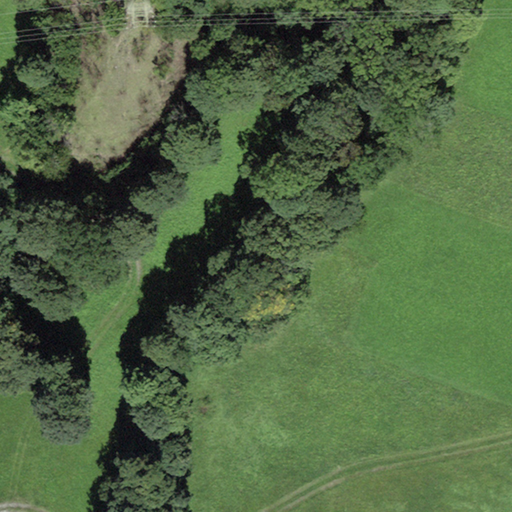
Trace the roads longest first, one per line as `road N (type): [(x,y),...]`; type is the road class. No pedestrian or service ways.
road 1 (track): [(0,403),(34,400),(60,385),(131,292),(134,274),(111,231),(0,160)]
road 2 (track): [(270,511),(343,472),(511,437)]
